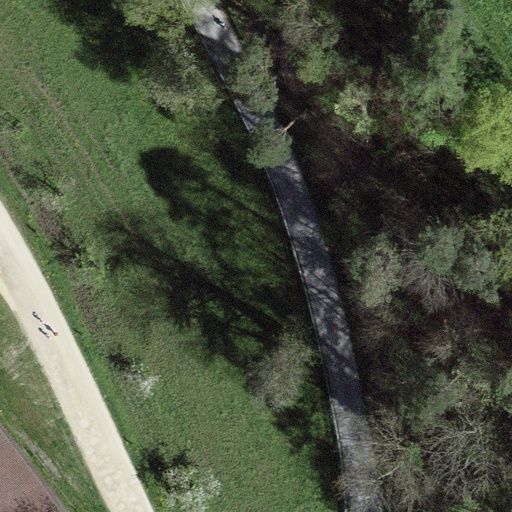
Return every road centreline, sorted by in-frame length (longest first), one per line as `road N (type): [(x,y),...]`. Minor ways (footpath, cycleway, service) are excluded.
road 1 (residential): [(363,511),(320,284),(274,146),(200,0)]
road 2 (track): [(130,511),(0,242)]
